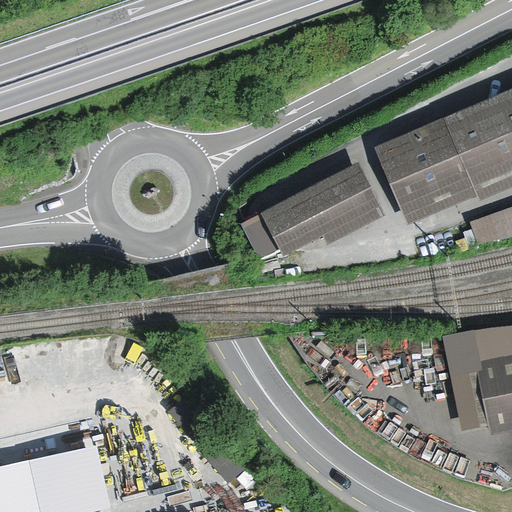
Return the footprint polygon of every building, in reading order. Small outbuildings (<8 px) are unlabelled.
[(511,185),(511,85),(373,144),(406,222),(476,193),(479,200),(511,185)] [(260,210),(261,212),(240,222),(259,258),(279,248),(283,255),(324,234),(328,242),(386,213),(359,160),(260,210)] [(511,205),(468,221),(476,244),(502,240),(511,236),(511,205)] [(487,424),(489,434),(511,429),(511,323),(475,329),(443,335),(461,429),(487,424)] [(22,456),(114,442),(109,413),(18,426),(22,456)]
